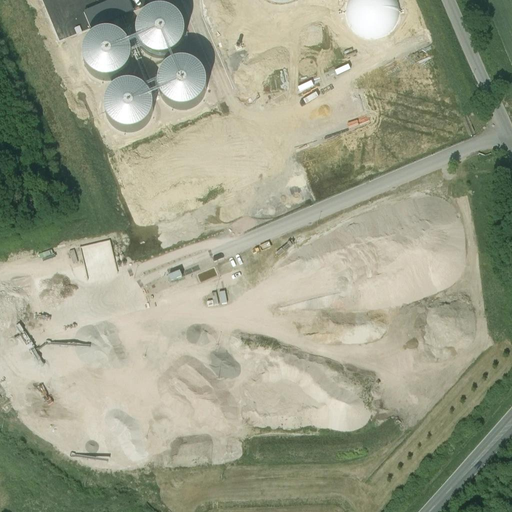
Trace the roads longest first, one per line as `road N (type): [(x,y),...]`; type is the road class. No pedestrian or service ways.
road 1 (unclassified): [(511,141),(449,0)]
road 2 (primary): [(511,423),(430,511)]
